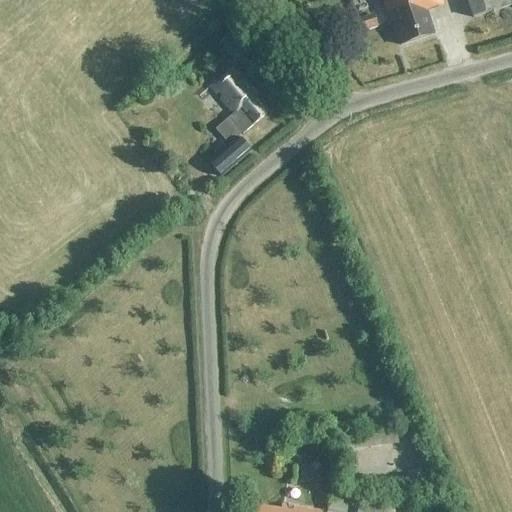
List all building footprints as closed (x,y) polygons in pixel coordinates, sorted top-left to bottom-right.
[(439,0),(380,0),(388,22),(391,21),(400,46),(432,36),(424,11),(441,5),(439,0)] [(511,0),(465,0),(471,19),(511,5),(511,0)] [(371,16),(356,21),(360,33),(375,29),(371,16)] [(245,51),(231,34),(218,46),(231,62),(245,51)] [(236,137),(240,134),(241,135),(266,114),(252,99),(255,96),(232,68),(209,87),(232,115),(228,119),(215,130),(229,147),(208,165),(219,178),(249,153),(236,137)] [(346,511),(347,503),(328,500),(326,511),(320,511),(281,506),(280,511),(256,508),(255,511),(346,511)]
